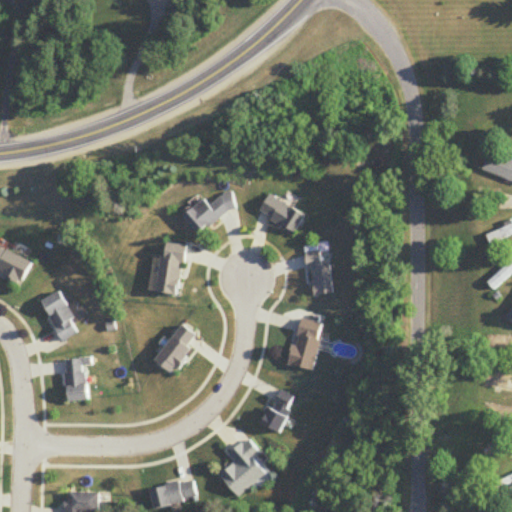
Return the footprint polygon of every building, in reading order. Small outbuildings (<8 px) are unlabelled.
[(511,182),(511,162),(490,155),(484,172),(511,182)] [(199,236),(237,205),(227,193),(209,208),(204,201),(184,216),(199,236)] [(259,213),(295,234),(305,216),(269,196),(259,213)] [(511,226),(488,237),(491,245),(511,236),(511,226)] [(186,246),(167,244),(164,260),(153,258),(149,291),(179,295),(186,246)] [(31,261),(0,247),(0,272),(21,282),(31,261)] [(334,295),(332,266),(321,266),(320,253),(307,253),(307,270),(312,270),(314,296),(334,295)] [(511,263),(489,284),(495,291),(511,276),(511,263)] [(42,302),(65,343),(82,333),(60,292),(42,302)] [(291,366),(314,371),(325,325),(301,319),(291,366)] [(173,375),(201,339),(183,326),(156,361),(173,375)] [(86,360),(66,361),(68,403),(88,402),(86,360)] [(280,434),(298,401),(282,392),(264,425),(280,434)] [(239,498),(269,475),(257,459),(262,455),(250,440),(230,455),(237,463),(221,475),(239,498)] [(151,490),(156,509),(198,500),(194,480),(151,490)] [(71,493),(71,503),(65,503),(65,511),(102,511),(102,493),(71,493)]
